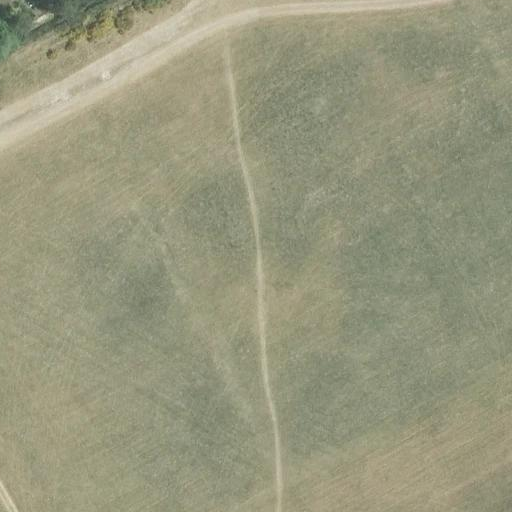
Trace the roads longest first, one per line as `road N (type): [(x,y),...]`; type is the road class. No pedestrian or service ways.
road 1 (track): [(0,127),(229,0)]
road 2 (track): [(286,0),(306,8),(435,0)]
